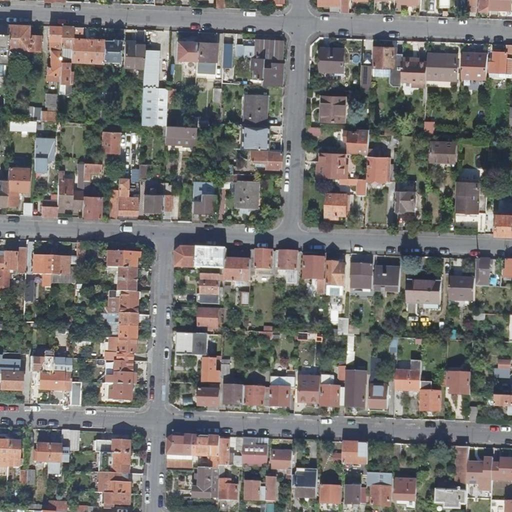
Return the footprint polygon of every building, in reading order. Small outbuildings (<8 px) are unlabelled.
[(216,0),(217,9),(225,9),(225,0),(216,0)] [(433,9),(434,0),(426,0),(425,8),(433,9)] [(469,0),(470,12),(478,12),(478,0),(469,0)] [(480,0),(480,12),(490,13),(490,10),(490,0),(480,0)] [(511,0),(490,0),(490,10),(511,11),(511,0)] [(8,25),(8,35),(8,50),(23,51),(23,56),(23,62),(30,62),(30,51),(40,52),(41,36),(29,36),(29,26),(8,25)] [(59,82),(61,56),(61,47),(62,27),(50,27),(49,42),(50,42),(50,51),(51,51),(51,64),(47,64),(47,82),(59,82)] [(83,40),(83,28),(62,27),(61,47),(71,47),(71,62),(104,64),(104,62),(105,44),(105,42),(105,37),(103,37),(102,41),(83,40)] [(8,35),(0,34),(0,64),(7,65),(8,56),(8,50),(8,35)] [(105,44),(104,62),(121,63),(121,41),(113,41),(113,42),(113,44),(105,44)] [(262,81),(262,86),(273,87),(273,84),(281,84),(282,64),(272,63),(271,69),(263,69),(263,59),(282,60),(283,42),(256,41),(256,46),(255,59),(255,80),(262,81)] [(124,68),(144,68),(145,52),(145,43),(125,42),(124,68)] [(198,52),(198,43),(178,42),(177,62),(185,62),(185,70),(197,70),(198,52)] [(198,52),(197,70),(197,71),(202,71),(203,63),(217,63),(217,57),(217,53),(218,44),(200,44),(200,52),(198,52)] [(224,45),(223,68),(222,83),(222,84),(234,85),(234,68),(232,68),(233,45),(224,45)] [(245,58),(255,59),(256,46),(246,46),(246,47),(245,58)] [(491,74),(511,74),(511,46),(507,46),(507,53),(495,53),(495,64),(491,64),(491,74)] [(61,47),(61,56),(66,56),(66,61),(69,61),(69,62),(71,62),(71,47),(61,47)] [(236,58),(245,58),(246,47),(237,47),(236,58)] [(395,49),(375,48),(374,77),(391,78),(390,84),(394,87),(402,88),(402,83),(403,74),(403,59),(403,55),(395,55),(395,49)] [(345,51),(323,50),(322,72),(344,73),(345,51)] [(144,68),(142,126),(167,127),(168,103),(168,90),(168,89),(159,89),(160,52),(145,52),(144,68)] [(458,57),(429,55),(429,63),(428,80),(458,81),(458,57)] [(463,79),(488,80),(489,55),(464,55),(463,79)] [(61,56),(59,82),(59,84),(70,84),(70,65),(69,62),(69,61),(66,61),(66,56),(61,56)] [(413,59),(403,59),(403,74),(402,83),(413,83),(418,83),(418,88),(427,88),(428,80),(429,63),(420,63),(413,63),(413,59)] [(363,92),(372,92),(373,68),(364,68),(363,92)] [(16,71),(7,71),(7,80),(16,80),(16,71)] [(48,93),(59,94),(59,84),(48,84),(48,93)] [(176,91),(168,90),(168,103),(176,103),(176,91)] [(27,121),(37,122),(58,123),(59,94),(48,93),(47,100),(51,112),(43,112),(43,109),(36,109),(36,107),(27,107),(27,121)] [(246,95),(244,125),(267,126),(267,118),(265,118),(266,104),(267,104),(268,96),(246,95)] [(347,98),(323,98),(323,107),(324,106),(324,123),(347,123),(347,98)] [(36,131),(37,122),(27,121),(13,121),(11,121),(11,127),(10,131),(23,131),(36,131)] [(425,138),(430,138),(434,138),(435,123),(426,123),(425,138)] [(269,151),(270,126),(267,126),(244,125),(242,125),(242,150),(252,150),(267,151),(269,151)] [(197,128),(196,128),(195,128),(183,128),(177,127),(167,127),(166,145),(184,146),(184,148),(196,148),(197,128)] [(322,128),(308,128),(308,136),(322,136),(322,128)] [(365,131),(360,130),(360,133),(346,132),(345,142),(350,142),(349,153),(365,154),(365,156),(370,156),(370,151),(371,136),(371,131),(365,131)] [(104,152),(121,152),(122,132),(105,132),(105,141),(104,141),(104,152)] [(36,140),(36,172),(48,172),(48,159),(54,159),(54,140),(36,140)] [(456,144),(433,143),(432,163),(455,164),(456,144)] [(266,170),(282,170),(282,154),(267,153),(267,151),(252,150),(251,163),(266,163),(266,170)] [(370,156),(369,181),(369,182),(387,183),(388,182),(399,183),(399,165),(394,165),(392,165),(392,159),(380,159),(380,151),(370,151),(370,156)] [(345,155),(323,154),(322,163),(322,168),(320,168),(319,179),(326,179),(341,180),(349,180),(350,166),(347,166),(348,155),(345,155)] [(101,165),(85,165),(85,171),(85,182),(90,182),(90,178),(87,178),(87,173),(101,174),(101,165)] [(219,165),(219,174),(233,175),(233,166),(219,165)] [(9,177),(8,205),(8,206),(18,206),(18,191),(28,191),(28,170),(9,169),(9,177)] [(64,172),(60,172),(59,202),(59,212),(65,212),(65,208),(72,208),(73,206),(84,206),(84,194),(85,193),(79,193),(73,192),(73,181),(64,181),(64,172)] [(0,204),(8,205),(9,177),(6,177),(5,181),(0,181),(0,204)] [(119,191),(118,220),(138,221),(140,190),(125,189),(125,179),(120,179),(120,189),(119,191)] [(359,196),(368,196),(369,182),(369,181),(359,181),(359,185),(359,196)] [(260,182),(239,182),(239,209),(259,210),(260,182)] [(195,183),(193,223),(202,224),(202,214),(215,214),(216,196),(218,196),(219,184),(195,183)] [(165,184),(164,188),(163,212),(163,222),(172,222),(173,186),(169,186),(169,184),(165,184)] [(457,213),(487,214),(488,185),(458,184),(457,213)] [(146,212),(163,212),(164,188),(160,188),(160,195),(156,195),(146,195),(146,212)] [(111,220),(118,220),(119,191),(112,191),(111,220)] [(417,193),(398,193),(398,212),(408,212),(408,208),(417,209),(417,193)] [(84,206),(84,219),(101,220),(101,198),(87,198),(87,194),(84,194),(84,206)] [(328,195),(327,219),(340,220),(340,216),(348,216),(348,204),(351,204),(351,196),(328,195)] [(43,207),(43,217),(58,218),(59,212),(59,202),(44,201),(43,207)] [(25,204),(25,217),(33,217),(33,204),(25,204)] [(457,204),(448,204),(448,218),(457,218),(457,204)] [(498,236),(511,236),(511,216),(511,217),(511,214),(507,214),(506,217),(499,216),(498,236)] [(76,242),(75,258),(75,266),(83,266),(84,243),(76,242)] [(198,248),(181,247),(177,252),(176,267),(195,267),(194,274),(197,274),(197,268),(198,248)] [(17,274),(25,274),(26,248),(18,248),(17,274)] [(197,268),(226,269),(226,259),(226,249),(198,248),(197,268)] [(273,269),(273,251),(252,250),(251,260),(251,276),(256,276),(256,269),(273,269)] [(107,251),(107,267),(117,267),(135,268),(135,258),(124,257),(124,252),(107,251)] [(298,252),(277,251),(276,269),(288,270),(287,283),(297,284),(298,252)] [(4,252),(4,258),(0,257),(0,287),(7,287),(7,270),(14,270),(15,253),(4,252)] [(33,273),(50,274),(51,256),(42,256),(42,257),(34,257),(33,273)] [(60,257),(51,256),(50,274),(50,281),(50,282),(57,282),(57,274),(64,275),(64,283),(74,283),(75,275),(75,266),(75,258),(60,257)] [(321,296),(325,296),(325,286),(324,286),(325,258),(305,258),(305,279),(321,280),(321,296)] [(226,269),(225,275),(225,280),(233,281),(233,284),(236,284),(236,287),(239,287),(239,281),(250,281),(251,276),(251,260),(226,259),(226,269)] [(476,259),(475,279),(475,287),(489,288),(490,264),(492,265),(492,260),(476,259)] [(339,265),(339,264),(329,263),(328,285),(345,286),(346,265),(339,265)] [(372,288),(373,265),(352,264),(352,288),(372,288)] [(117,267),(116,291),(134,292),(135,268),(117,267)] [(375,291),(400,292),(401,268),(376,267),(375,291)] [(220,281),(225,282),(225,280),(225,275),(218,275),(214,275),(203,274),(202,304),(219,304),(220,281)] [(475,302),(475,287),(475,279),(450,278),(450,301),(475,302)] [(407,304),(424,304),(425,282),(408,281),(407,304)] [(441,283),(425,282),(424,304),(440,305),(441,283)] [(139,299),(139,292),(134,292),(116,291),(108,291),(107,298),(108,298),(108,307),(104,307),(104,308),(108,314),(136,315),(137,299),(139,299)] [(242,306),(250,306),(250,293),(242,292),(242,306)] [(210,328),(209,331),(214,331),(214,328),(218,329),(219,310),(200,309),(200,328),(210,328)] [(136,315),(108,314),(107,326),(109,326),(111,326),(119,326),(136,327),(136,321),(149,321),(149,316),(136,315)] [(338,320),(337,336),(348,336),(349,321),(338,320)] [(118,338),(119,326),(111,326),(110,338),(118,338)] [(135,338),(136,327),(119,326),(118,338),(135,338)] [(208,356),(209,334),(178,333),(177,354),(208,356)] [(110,338),(109,338),(108,352),(105,352),(104,360),(114,360),(132,361),(132,354),(135,354),(135,338),(118,338),(110,338)] [(390,353),(397,353),(398,338),(390,338),(390,353)] [(84,359),(84,342),(72,341),(72,359),(84,359)] [(0,356),(0,355),(0,380),(0,381),(0,384),(0,390),(21,391),(22,373),(18,373),(19,361),(15,361),(15,354),(0,353),(0,356)] [(44,355),(43,359),(32,358),(31,372),(36,373),(36,381),(39,381),(39,385),(39,389),(50,390),(52,359),(52,356),(44,355)] [(52,359),(50,390),(70,390),(71,382),(71,370),(71,360),(52,359)] [(204,381),(221,382),(221,378),(222,372),(217,372),(217,360),(217,359),(216,359),(205,359),(204,381)] [(372,359),(371,379),(378,379),(378,370),(380,370),(380,360),(372,359)] [(114,360),(113,384),(131,385),(132,361),(114,360)] [(412,372),(397,371),(396,390),(421,392),(421,382),(422,361),(412,361),(412,372)] [(500,361),(500,369),(511,370),(511,362),(500,361)] [(230,365),(222,365),(222,372),(221,378),(230,378),(230,365)] [(510,378),(511,370),(500,369),(496,369),(495,377),(510,378)] [(347,374),(346,379),(346,389),(345,406),(345,407),(365,408),(367,375),(347,374)] [(452,395),(471,396),(472,375),(450,374),(449,387),(452,387),(452,395)] [(340,406),(345,406),(346,389),(341,389),(341,387),(331,387),(331,376),(323,376),(322,406),(340,407),(340,406)] [(271,377),(270,393),(270,406),(290,408),(291,388),(296,389),(296,379),(271,377)] [(300,403),(320,404),(321,379),(311,378),(311,382),(301,382),(300,403)] [(70,390),(70,406),(80,406),(81,383),(77,382),(71,382),(70,390)] [(421,392),(420,412),(441,413),(442,392),(432,392),(433,383),(421,382),(421,392)] [(131,395),(131,385),(113,384),(105,384),(105,399),(129,400),(129,395),(131,395)] [(225,404),(245,405),(246,387),(226,386),(225,404)] [(371,386),(370,409),(388,409),(389,387),(377,386),(371,386)] [(265,388),(246,387),(245,405),(270,406),(270,393),(265,393),(265,388)] [(209,406),(208,412),(220,412),(221,390),(200,389),(200,406),(209,406)] [(496,397),(487,396),(487,406),(495,406),(496,397)] [(511,397),(496,397),(495,406),(511,406),(511,397)] [(478,408),(470,408),(470,423),(477,423),(478,408)] [(69,431),(68,447),(68,449),(68,451),(78,452),(79,431),(69,431)] [(194,436),(175,435),(169,439),(169,454),(191,455),(191,458),(194,458),(194,436)] [(221,437),(194,436),(194,458),(196,458),(196,456),(209,456),(209,468),(201,468),(200,488),(195,488),(195,498),(219,499),(220,465),(221,437)] [(225,437),(221,437),(220,465),(243,466),(243,465),(243,457),(234,457),(234,464),(232,463),(232,459),(229,459),(230,440),(224,440),(225,437)] [(244,438),(243,451),(243,457),(243,465),(268,466),(269,446),(256,446),(256,438),(244,438)] [(0,474),(7,475),(9,441),(0,440),(0,474)] [(19,441),(9,441),(7,475),(7,482),(12,482),(12,466),(18,466),(19,441)] [(96,441),(95,452),(104,453),(111,453),(128,454),(129,442),(96,441)] [(368,473),(369,443),(344,442),(343,464),(365,464),(364,467),(363,468),(363,476),(368,476),(368,473)] [(48,462),(48,445),(36,445),(36,453),(33,453),(33,462),(48,462)] [(60,446),(48,445),(48,462),(47,473),(59,473),(59,463),(68,463),(68,451),(68,449),(60,449),(60,446)] [(410,458),(418,459),(419,445),(411,445),(410,458)] [(461,505),(467,505),(469,448),(458,447),(456,481),(462,481),(461,489),(458,489),(458,492),(438,491),(437,503),(448,504),(447,508),(461,509),(461,505)] [(292,475),(293,451),(274,451),(273,469),(288,469),(288,475),(292,475)] [(111,453),(104,453),(103,473),(110,473),(111,453)] [(111,453),(110,473),(114,474),(127,474),(128,454),(111,453)] [(193,461),(168,460),(168,468),(192,469),(193,468),(193,461)] [(297,496),(317,497),(318,470),(298,469),(298,471),(296,473),(296,478),(300,478),(299,482),(298,482),(297,496)] [(99,473),(98,493),(102,493),(129,494),(130,484),(127,484),(114,483),(114,474),(110,473),(103,473),(99,473)] [(372,487),(372,505),(390,506),(391,488),(392,488),(393,475),(368,473),(368,476),(367,486),(372,487)] [(127,484),(127,474),(114,474),(114,483),(127,484)] [(271,475),(268,474),(267,483),(267,501),(276,501),(277,478),(271,478),(271,475)] [(361,504),(367,504),(367,486),(368,476),(363,476),(362,476),(361,487),(348,486),(347,505),(361,505),(361,504)] [(322,504),(342,504),(343,478),(323,477),(322,504)] [(231,485),(231,480),(221,480),(220,499),(238,500),(239,485),(231,485)] [(397,501),(417,502),(418,480),(397,480),(397,501)] [(247,500),(267,501),(267,483),(248,482),(247,500)] [(129,505),(129,494),(102,493),(101,504),(104,505),(104,509),(112,509),(112,505),(129,505)] [(497,510),(511,511),(511,497),(497,497),(497,510)] [(49,507),(46,507),(46,511),(56,511),(65,511),(66,503),(49,502),(49,507)]
